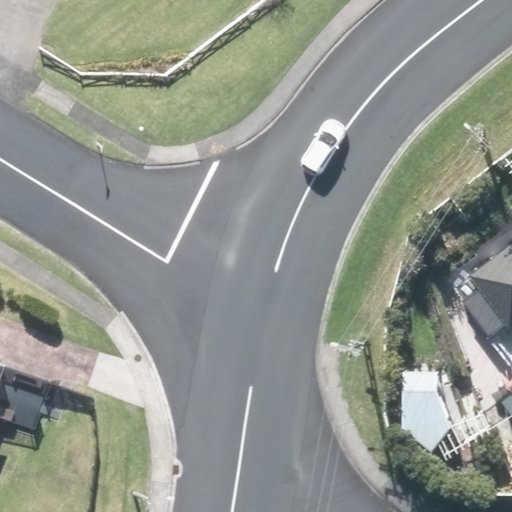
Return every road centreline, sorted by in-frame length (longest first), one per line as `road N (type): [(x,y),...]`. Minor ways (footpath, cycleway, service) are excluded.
road 1 (residential): [(482,0),(412,51),(312,171),(248,318)]
road 2 (residential): [(248,318),(0,161)]
road 3 (residential): [(248,318),(232,511)]
